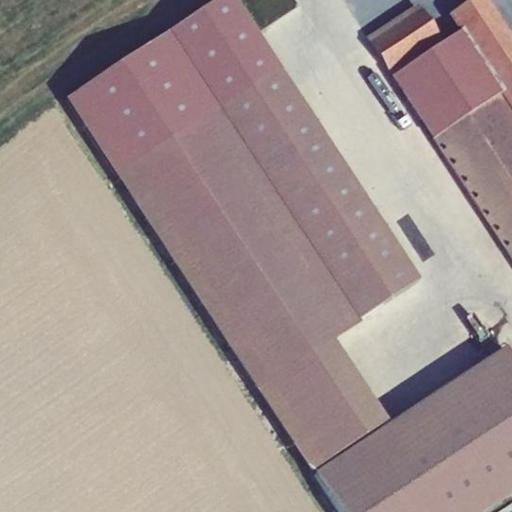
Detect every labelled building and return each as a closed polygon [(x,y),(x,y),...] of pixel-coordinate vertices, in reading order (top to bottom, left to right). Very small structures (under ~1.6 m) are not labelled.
[(211,0),(56,99),(267,410),(343,359),(333,344),(359,323),(357,321),(420,279),(231,0),(211,0)] [(511,261),(511,37),(487,0),(472,0),(448,17),(458,31),(442,42),(417,5),(365,38),(511,261)] [(388,423),(394,439),(511,361),(511,356),(506,347),(388,423)] [(309,474),(312,472),(322,487),(394,439),(388,423),(343,359),(267,410),(309,474)] [(511,361),(394,439),(322,487),(339,511),(484,511),(511,493),(511,361)] [(511,511),(511,502),(495,511),(511,511)]
